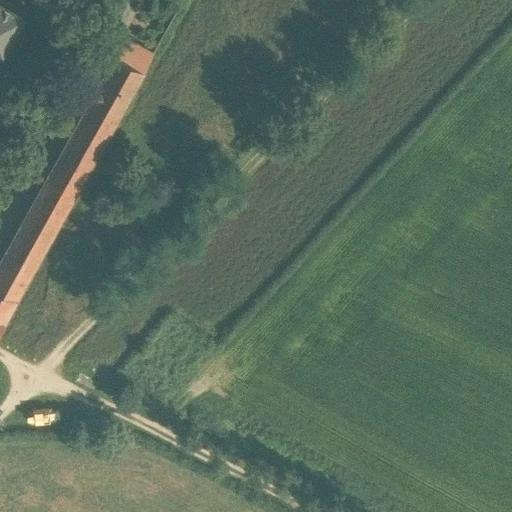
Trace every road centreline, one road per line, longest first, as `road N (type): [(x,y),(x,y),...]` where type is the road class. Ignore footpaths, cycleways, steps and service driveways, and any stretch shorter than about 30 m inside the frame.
road 1 (track): [(422,0),(107,301),(21,394)]
road 2 (track): [(293,511),(43,392),(21,394),(0,418)]
